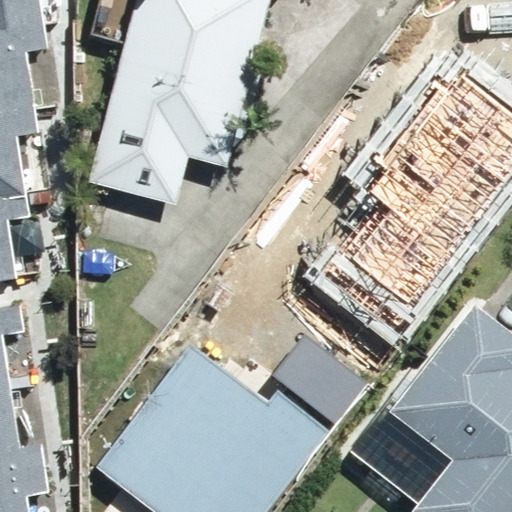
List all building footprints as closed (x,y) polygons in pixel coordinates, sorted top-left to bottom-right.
[(0,0),(0,276),(22,273),(13,209),(36,207),(25,124),(46,121),(35,41),(54,38),(49,0),(0,0)] [(268,26),(274,0),(145,0),(114,122),(235,153),(261,53),(271,55),(278,29),(268,26)] [(196,312),(320,419),(494,216),(445,172),(399,226),(325,161),(196,312)] [(344,442),(433,511),(511,511),(511,308),(485,287),(416,374),(405,365),(344,442)] [(0,511),(38,511),(35,483),(51,482),(45,432),(25,434),(6,289),(0,289),(0,511)]
